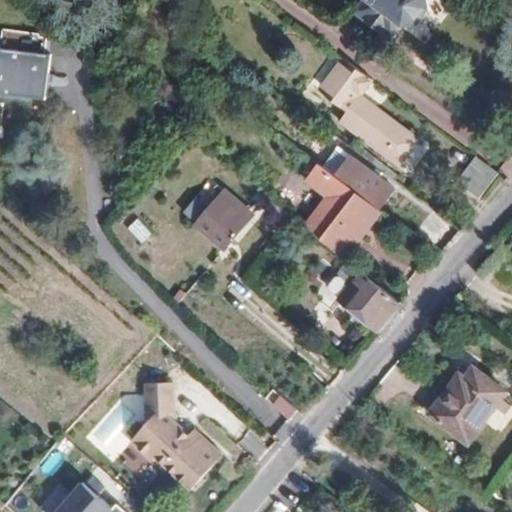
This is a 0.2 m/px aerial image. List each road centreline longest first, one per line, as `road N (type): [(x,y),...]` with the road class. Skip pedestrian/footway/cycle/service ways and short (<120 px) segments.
road 1 (unknown): [(389,511),(249,402),(122,266),(73,132)]
road 2 (residential): [(511,194),(241,511)]
